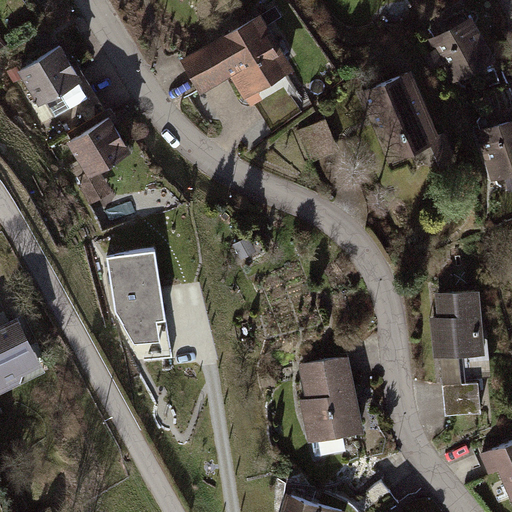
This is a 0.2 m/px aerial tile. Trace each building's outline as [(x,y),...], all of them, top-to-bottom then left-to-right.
[(32,0),(1,0),(11,14),(32,0)] [(274,6),(262,14),(268,23),(280,15),(274,6)] [(470,18),(432,38),(455,80),(493,60),(470,18)] [(260,19),(216,45),(228,64),(238,58),(246,73),(250,71),(258,85),(289,67),(260,19)] [(232,71),(216,45),(187,62),(203,89),(232,71)] [(63,46),(22,70),(41,102),(48,99),(77,81),(82,78),(63,46)] [(408,73),(364,92),(392,159),(436,140),(408,73)] [(504,75),(474,89),(480,102),(510,88),(504,75)] [(77,81),(48,99),(74,141),(103,123),(77,81)] [(511,91),(510,88),(480,102),(486,115),(511,102),(511,91)] [(328,117),(298,129),(310,159),(340,147),(328,117)] [(74,141),(72,142),(90,172),(78,180),(91,202),(110,191),(97,170),(132,149),(113,118),(103,123),(74,141)] [(511,120),(479,131),(494,177),(511,170),(511,120)] [(248,239),(235,246),(242,259),(256,252),(248,239)] [(155,248),(108,255),(116,309),(146,361),(172,357),(155,248)] [(478,290),(441,293),(443,318),(437,318),(441,357),(460,355),(484,353),(478,290)] [(16,313),(0,318),(0,371),(33,359),(16,313)] [(460,355),(441,357),(443,384),(463,382),(460,355)] [(348,356),(302,365),(309,400),(303,401),(311,440),(313,440),(316,456),(342,451),(346,446),(343,434),(363,430),(348,356)] [(272,370),(262,372),(264,387),(274,385),(272,370)] [(463,382),(443,384),(446,415),(482,411),(479,381),(463,382)] [(511,442),(483,454),(486,461),(496,457),(511,496),(511,442)] [(211,452),(201,453),(204,468),(214,467),(211,452)] [(389,491),(379,479),(358,497),(368,508),(389,491)] [(387,511),(399,503),(389,491),(368,508),(371,511),(387,511)] [(339,511),(289,497),(284,511),(339,511)]
